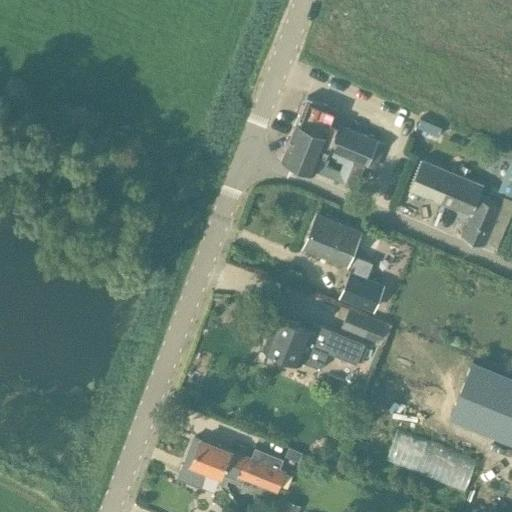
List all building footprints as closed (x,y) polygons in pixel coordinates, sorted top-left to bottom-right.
[(324,146),(354,158),(345,182),(356,187),(366,162),(376,166),(386,142),(378,140),(378,139),(333,121),(338,107),(307,95),(283,158),(315,170),(324,146)] [(410,186),(470,213),(462,232),(484,242),(500,204),(479,195),(483,184),(422,157),(410,186)] [(357,263),(353,271),(366,276),(372,261),(352,253),(361,229),(317,212),(304,244),(348,262),(349,260),(357,263)] [(353,271),(351,270),(342,293),(374,307),(383,283),(366,276),(353,271)] [(349,305),(342,324),(384,339),(391,320),(349,305)] [(309,327),(278,314),(270,332),(266,332),(263,340),(266,343),(264,347),(303,363),(304,359),(322,367),(329,350),(358,361),(366,341),(332,328),(312,320),(309,327)] [(511,369),(475,354),(452,410),(511,433),(511,369)] [(466,489),(478,456),(398,426),(386,460),(466,489)] [(200,439),(195,437),(180,478),(200,486),(207,470),(222,475),(219,482),(227,485),(229,479),(243,485),(246,477),(277,489),(285,469),(280,468),(285,457),(256,445),(252,456),(234,449),(234,450),(201,437),(200,439)] [(302,451),(289,445),(285,454),(298,460),(302,451)] [(288,499),(282,511),(297,511),(301,504),(288,499)]
